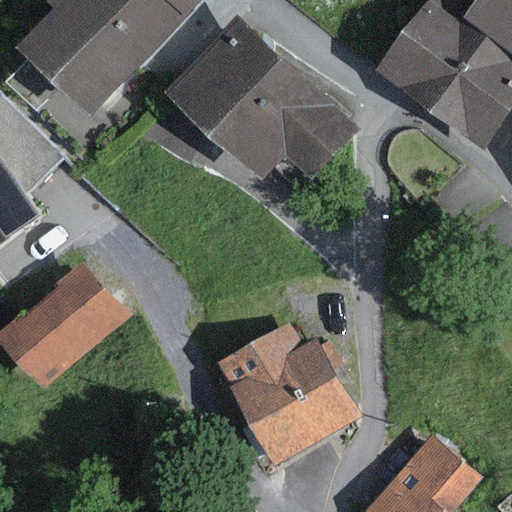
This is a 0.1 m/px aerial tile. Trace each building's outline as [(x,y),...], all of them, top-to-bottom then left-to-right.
[(122,117),(231,0),(68,0),(64,4),(75,14),(46,45),(122,117)] [(511,151),(511,36),(464,0),(455,0),(401,71),(510,154),(511,151)] [(511,29),(511,0),(506,0),(495,15),(511,29)] [(381,124),(252,14),(184,93),(284,178),(305,154),(334,179),(381,124)] [(0,131),(27,162),(56,125),(0,74),(0,131)] [(27,162),(0,131),(0,255),(62,202),(27,162)] [(146,317),(96,261),(18,331),(68,387),(146,317)] [(369,413),(331,340),(312,352),(295,325),(233,364),(296,463),(369,413)] [(477,511),(500,485),(445,439),(383,511),(477,511)]
